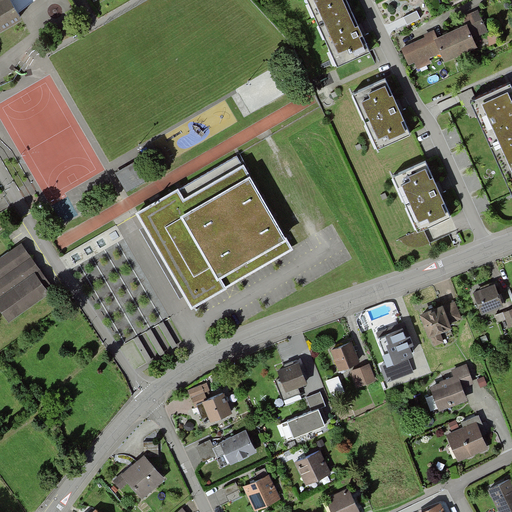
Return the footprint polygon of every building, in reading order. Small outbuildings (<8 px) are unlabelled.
[(0,0),(0,26),(21,15),(19,12),(12,0),(0,0)] [(12,0),(19,12),(34,0),(12,0)] [(307,0),(338,66),(371,50),(363,33),(347,0),(307,0)] [(478,42),(475,36),(489,30),(479,7),(461,15),(464,21),(435,35),(432,28),(423,33),(424,35),(400,46),(408,63),(415,60),(418,67),(431,61),(429,57),(441,52),(444,58),(478,42)] [(353,94),(378,147),(411,132),(400,109),(386,78),(353,94)] [(511,189),(511,83),(511,81),(472,100),(511,189)] [(116,171),(127,189),(148,177),(137,158),(116,171)] [(393,174),(418,229),(451,214),(441,191),(426,159),(393,174)] [(137,211),(192,305),(294,245),(244,160),(183,196),(177,187),(137,211)] [(46,284),(50,281),(22,243),(0,258),(0,304),(10,318),(49,290),(46,284)] [(481,289),(474,292),(482,313),(504,305),(496,284),(494,284),(493,281),(480,286),(481,289)] [(462,317),(455,300),(444,304),(443,301),(419,310),(428,334),(430,333),(434,344),(444,340),(444,339),(453,335),(450,326),(453,324),(452,321),(462,317)] [(509,326),(511,324),(511,307),(495,313),(498,321),(506,318),(509,326)] [(387,361),(380,363),(387,382),(414,372),(408,354),(414,352),(410,343),(414,341),(411,332),(410,333),(405,320),(399,323),(399,325),(385,330),(386,332),(379,335),(384,350),(383,350),(387,361)] [(164,321),(159,324),(173,347),(178,345),(164,321)] [(151,329),(146,331),(160,355),(165,352),(151,329)] [(138,335),(134,338),(147,361),(152,359),(138,335)] [(352,339),(332,347),(339,367),(360,360),(352,339)] [(309,381),(300,359),(278,367),(281,375),(275,377),(283,398),(301,391),(298,384),(309,381)] [(375,379),(369,362),(351,369),(357,385),(375,379)] [(473,381),(467,362),(452,368),(454,374),(439,380),(439,381),(430,385),(439,408),(469,397),(464,384),(473,381)] [(339,375),(326,379),(332,395),(345,390),(339,375)] [(484,376),(477,379),(480,386),(487,384),(484,376)] [(224,389),(210,394),(204,381),(188,388),(195,406),(198,405),(205,422),(232,411),(224,389)] [(320,390),(306,396),(311,409),(319,406),(325,403),(320,390)] [(326,421),(319,406),(311,409),(281,422),(288,437),(326,421)] [(486,432),(478,413),(461,421),(464,428),(448,435),(459,459),(488,447),(482,434),(486,432)] [(221,468),(257,451),(246,427),(213,443),(211,438),(195,445),(203,462),(215,456),(221,468)] [(159,455),(158,440),(144,441),(145,452),(147,455),(159,455)] [(320,448),(295,460),(306,483),(331,471),(320,448)] [(129,481),(142,497),(166,477),(147,455),(145,452),(114,479),(122,488),(129,481)] [(243,484),(254,509),(280,497),(269,472),(243,484)] [(508,511),(511,510),(511,478),(511,477),(488,487),(500,511),(508,511)] [(236,482),(223,487),(228,500),(241,495),(236,482)] [(358,511),(360,511),(348,487),(326,497),(333,511),(358,511)] [(445,509),(441,501),(416,511),(447,511),(446,508),(445,509)]
